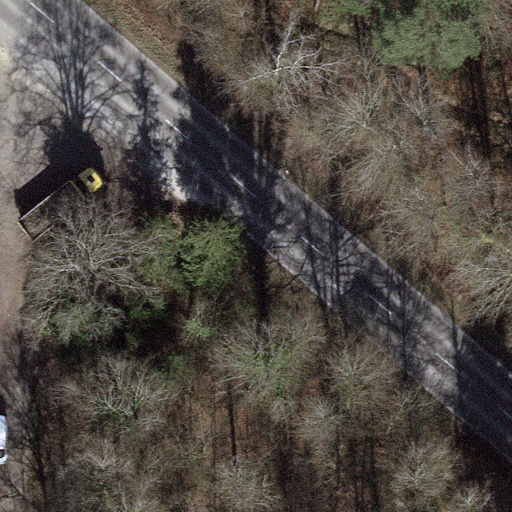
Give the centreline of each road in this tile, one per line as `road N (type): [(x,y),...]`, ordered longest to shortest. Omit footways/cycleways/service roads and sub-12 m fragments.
road 1 (tertiary): [(511,428),(111,101),(8,0)]
road 2 (track): [(19,511),(20,379),(0,303)]
road 3 (track): [(111,101),(0,227)]
